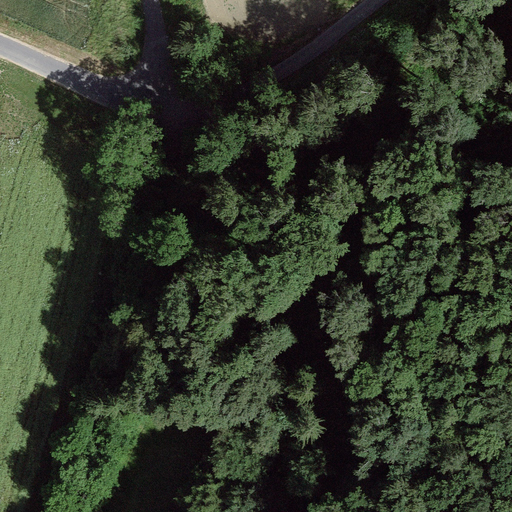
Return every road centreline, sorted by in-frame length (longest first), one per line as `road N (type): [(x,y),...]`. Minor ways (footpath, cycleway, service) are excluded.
road 1 (track): [(8,511),(58,438),(158,238),(164,104)]
road 2 (unclassified): [(349,0),(164,104)]
road 3 (unclassified): [(164,104),(126,103),(0,47)]
